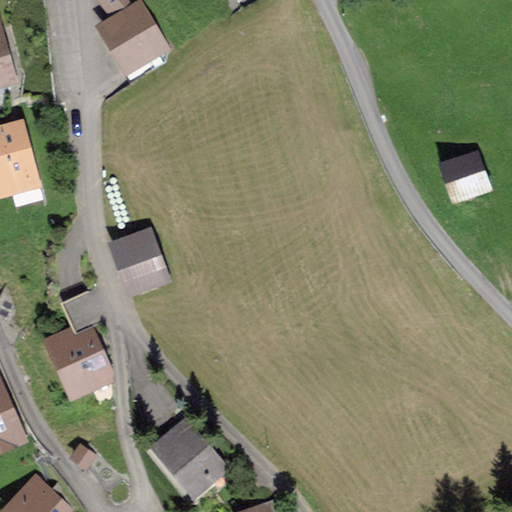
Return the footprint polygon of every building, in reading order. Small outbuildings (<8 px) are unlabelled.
[(104,0),(120,20),(134,11),(136,10),(126,0),(104,0)] [(134,11),(120,20),(106,28),(130,67),(165,46),(146,15),(139,19),(134,11)] [(0,42),(0,87),(12,84),(0,42)] [(18,130),(0,134),(0,191),(32,183),(18,130)] [(476,157),(449,166),(459,195),(485,186),(476,157)] [(120,248),(134,288),(164,277),(149,237),(120,248)] [(8,284),(0,301),(0,313),(11,344),(45,329),(24,293),(8,284)] [(79,333),(55,343),(76,390),(108,376),(100,356),(107,353),(95,326),(102,323),(89,293),(66,304),(79,333)] [(0,395),(0,445),(18,437),(0,395)] [(186,426),(161,447),(196,488),(221,467),(186,426)] [(123,451),(115,440),(109,444),(102,450),(94,440),(80,450),(74,459),(85,466),(88,462),(92,465),(111,489),(131,474),(123,451)] [(38,485),(11,511),(69,511),(76,505),(56,486),(48,494),(38,485)]
